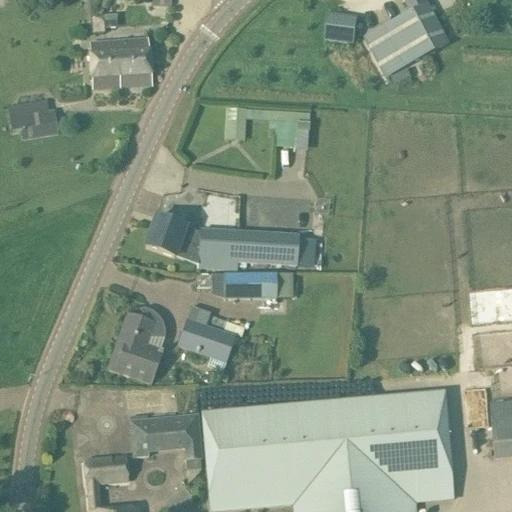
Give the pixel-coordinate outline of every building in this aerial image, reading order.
[(404,0),(411,14),(364,39),(385,78),(448,43),(425,0),(404,0)] [(358,18),(328,14),(324,41),(353,45),(358,18)] [(117,29),(116,16),(90,19),(92,36),(104,35),(104,31),(117,29)] [(151,88),(147,41),(88,45),(92,92),(151,88)] [(47,114),(45,102),(5,109),(9,136),(20,134),(21,143),(57,137),(53,113),(47,114)] [(305,151),(306,113),(223,109),(221,140),(244,141),(244,129),(274,130),(273,149),(305,151)] [(175,258),(197,266),(199,233),(155,218),(145,247),(175,258)] [(199,233),(197,266),(197,268),(236,271),(237,266),(240,234),(199,230),(199,233)] [(240,234),(237,266),(295,269),(295,268),(313,268),(314,238),(240,234)] [(276,276),(211,276),(211,278),(196,278),(196,291),(211,291),(211,296),(222,301),(275,301),(276,276)] [(147,312),(141,311),(140,321),(126,316),(106,371),(150,387),(162,353),(147,348),(149,341),(163,340),(163,334),(162,327),(158,319),(152,315),(147,312)] [(235,338),(185,321),(176,349),(225,365),(235,338)] [(453,500),(444,393),(201,414),(209,511),(221,511),(295,506),(295,511),(415,511),(414,504),(453,500)] [(511,403),(484,405),(485,462),(511,461),(511,403)] [(201,471),(200,460),(197,417),(128,424),(131,459),(148,458),(147,454),(183,452),(184,462),(185,462),(186,472),(201,471)] [(125,483),(123,459),(84,462),(86,486),(87,486),(88,490),(87,490),(88,511),(137,511),(138,510),(114,511),(99,511),(97,486),(125,483)]
